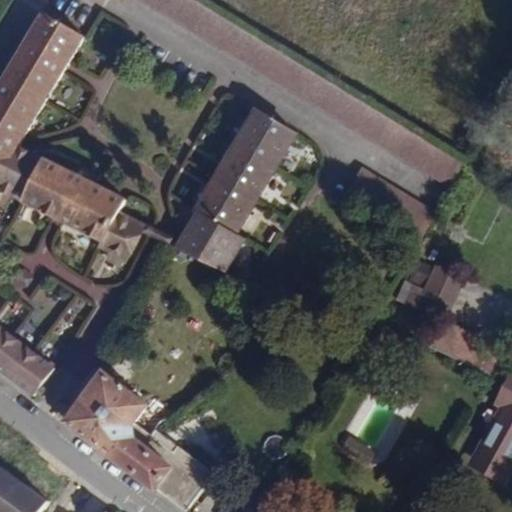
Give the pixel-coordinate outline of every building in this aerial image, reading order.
[(291,59),(190,0),(144,0),(278,81),(291,59)] [(47,15),(0,94),(0,189),(106,241),(103,249),(112,254),(110,259),(124,266),(145,227),(121,214),(128,200),(21,148),(86,38),(47,15)] [(454,187),(466,164),(291,59),(278,81),(454,187)] [(297,136),(273,121),(259,113),(200,212),(239,235),(297,136)] [(350,192),(426,236),(439,213),(365,168),(350,192)] [(179,248),(227,274),(231,268),(189,243),(196,223),(200,212),(179,248)] [(201,236),(238,256),(248,240),(239,235),(200,212),(196,223),(205,228),(201,236)] [(189,243),(231,268),(238,256),(201,236),(205,228),(196,223),(189,243)] [(441,319),(460,282),(434,269),(416,307),(441,319)] [(504,354),(444,325),(433,348),(494,378),(504,354)] [(0,373),(34,399),(57,369),(0,326),(0,373)] [(69,424),(185,511),(189,511),(216,476),(180,449),(176,453),(137,426),(151,407),(107,374),(69,424)] [(511,388),(504,403),(509,407),(481,459),(486,462),(484,468),(498,476),(501,471),(506,474),(511,464),(511,388)] [(368,446),(346,434),(341,442),(364,454),(368,446)] [(0,511),(44,511),(51,503),(0,468),(0,511)]
